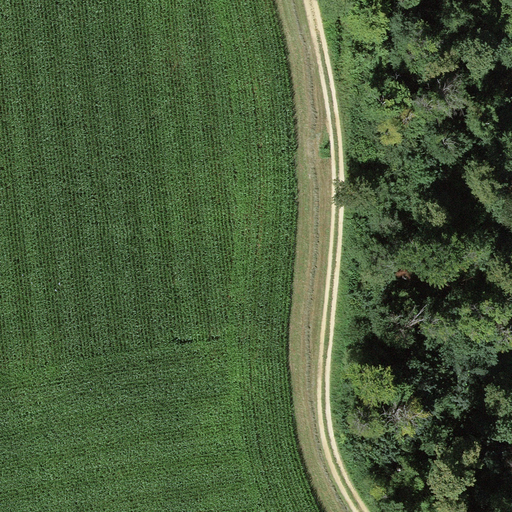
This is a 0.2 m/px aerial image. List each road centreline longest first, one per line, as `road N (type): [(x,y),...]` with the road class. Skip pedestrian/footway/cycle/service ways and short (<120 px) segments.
road 1 (track): [(307,0),(325,77),(336,198),(319,416),(357,511)]
road 2 (track): [(332,137),(352,0)]
